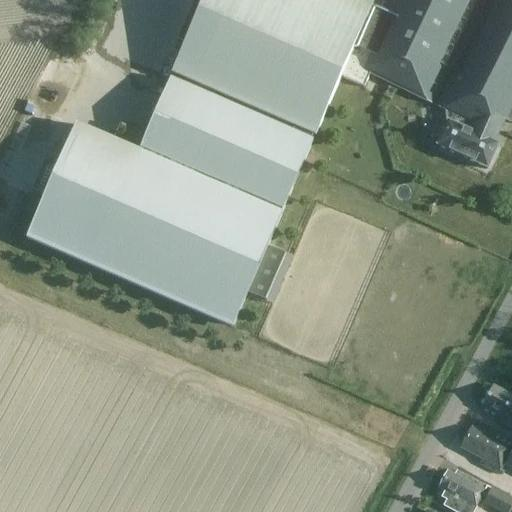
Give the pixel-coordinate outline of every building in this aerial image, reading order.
[(356,66),(383,10),(371,5),(366,15),(335,0),(200,0),(178,49),(169,45),(165,54),(174,58),(171,63),(312,132),(339,77),(364,88),(370,73),(356,66)] [(504,120),(506,120),(511,123),(511,121),(511,0),(387,0),(383,10),(356,66),(370,73),(446,110),(471,119),(485,111),(504,120)] [(308,142),(164,82),(133,154),(71,128),(25,241),(232,327),(308,142)] [(494,143),(506,120),(504,120),(485,111),(471,119),(446,110),(448,121),(437,145),(487,169),(499,145),(494,143)] [(34,212),(38,202),(29,198),(25,208),(34,212)] [(268,248),(248,294),(264,301),(284,255),(268,248)] [(511,396),(493,386),(482,408),(503,419),(501,424),(511,429),(511,396)] [(493,440),(472,429),(461,449),(483,460),(480,465),(499,474),(507,460),(511,463),(511,444),(496,436),(493,440)] [(447,501),(444,507),(453,511),(473,511),(476,507),(482,510),(485,505),(499,511),(509,511),(511,508),(511,500),(457,472),(455,476),(448,473),(439,490),(445,493),(442,498),(447,501)]
